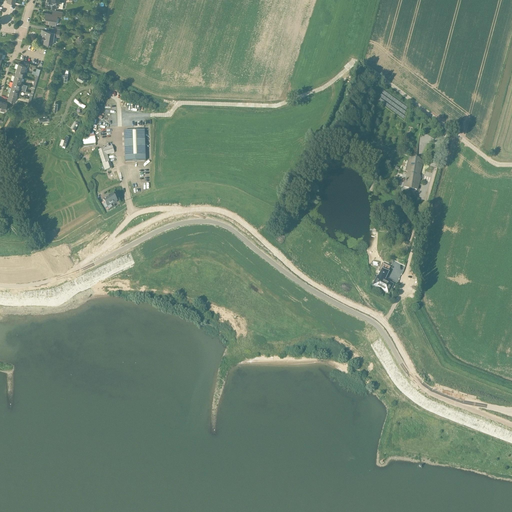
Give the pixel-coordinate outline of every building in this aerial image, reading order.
[(61,18),(62,12),(53,11),(52,14),(45,13),(44,19),(46,19),(46,23),(55,24),(56,17),(61,18)] [(58,36),(59,29),(52,28),(51,32),(42,30),(42,34),(43,34),(42,40),(47,41),(46,43),(52,44),(54,35),(58,36)] [(29,63),(24,62),(23,64),(18,63),(16,69),(24,71),(26,72),(27,69),(24,69),(25,66),(28,67),(29,63)] [(22,77),(24,71),(16,69),(14,75),(22,77)] [(21,80),(22,77),(14,75),(13,81),(20,83),(23,84),(23,81),(21,80)] [(23,84),(20,83),(13,81),(11,87),(18,89),(21,90),(22,90),(24,84),(23,84)] [(21,90),(18,89),(11,87),(9,93),(17,95),(20,96),(21,90)] [(15,101),(17,95),(9,93),(7,99),(15,101)] [(77,101),(75,104),(83,110),(85,107),(77,101)] [(68,110),(66,117),(76,121),(83,113),(68,110)] [(146,161),(144,131),(124,132),(125,162),(146,161)] [(77,148),(80,157),(91,153),(90,150),(86,152),(84,145),(77,148)] [(114,153),(112,147),(98,151),(100,157),(107,155),(114,153)] [(109,163),(107,155),(100,157),(105,171),(112,169),(110,162),(109,163)] [(420,161),(415,161),(414,161),(415,160),(408,159),(405,170),(409,171),(407,179),(406,179),(405,183),(406,183),(404,187),(409,188),(409,186),(412,187),(411,189),(417,190),(420,178),(418,178),(422,163),(420,161)] [(108,208),(117,203),(113,195),(103,201),(108,208)] [(394,285),(380,277),(377,276),(372,286),(388,295),(394,285)]
